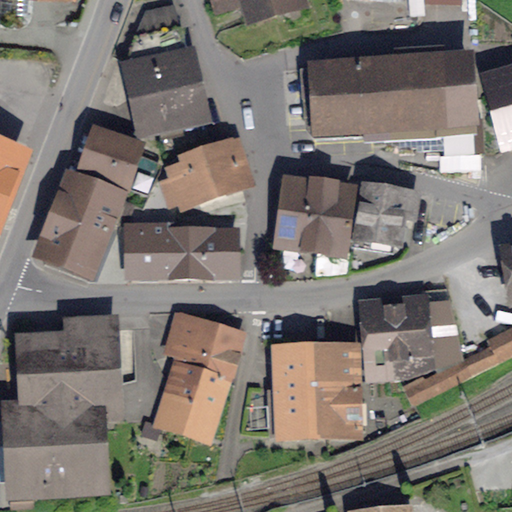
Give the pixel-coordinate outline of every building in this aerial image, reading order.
[(245,4),(251,24),(304,8),(301,0),(212,0),(216,13),(245,4)] [(139,133),(199,120),(174,9),(146,15),(125,69),(139,133)] [(444,147),(442,127),(472,125),(469,64),(440,66),(440,54),(399,56),(399,68),(316,73),(320,134),(383,130),(384,146),(399,150),(444,147)] [(511,76),(489,83),(507,146),(511,145),(511,76)] [(133,162),(137,149),(99,136),(85,176),(147,198),(160,173),(133,162)] [(232,151),(172,172),(175,181),(162,185),(170,209),(244,185),(232,151)] [(0,215),(21,162),(0,154),(0,215)] [(125,229),(134,207),(76,184),(48,256),(93,274),(112,224),(125,229)] [(336,192),(289,185),(282,238),(344,246),(344,241),(358,243),(358,241),(363,203),(350,202),(351,194),(349,193),(349,192),(337,190),(336,192)] [(395,247),(399,218),(412,220),(415,198),(365,190),(363,203),(358,241),(395,247)] [(129,228),(129,275),(231,275),(231,239),(178,239),(177,228),(129,228)] [(450,308),(387,313),(393,382),(407,381),(462,360),(450,308)] [(370,384),(393,382),(387,313),(365,315),(370,384)] [(222,383),(188,372),(201,330),(180,324),(170,357),(179,360),(172,384),(178,386),(166,423),(205,436),(222,383)] [(15,414),(19,493),(97,489),(93,419),(123,417),(121,385),(109,385),(106,326),(72,327),(73,345),(29,347),(33,413),(15,414)] [(235,341),(201,330),(188,372),(222,383),(235,341)] [(511,332),(490,343),(494,350),(424,386),(422,381),(406,389),(414,407),(511,357),(511,332)] [(328,354),(308,355),(309,382),(322,382),(326,435),(358,433),(357,377),(350,377),(348,354),(328,354)] [(322,382),(309,382),(308,355),(281,356),(282,373),(294,372),(294,385),(298,385),(298,395),(271,396),(273,437),(326,435),(322,382)]
